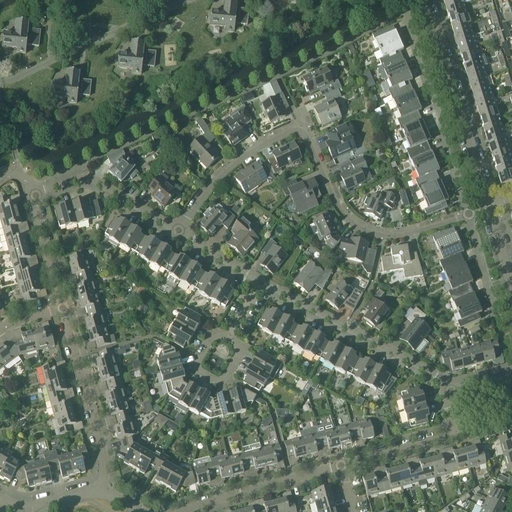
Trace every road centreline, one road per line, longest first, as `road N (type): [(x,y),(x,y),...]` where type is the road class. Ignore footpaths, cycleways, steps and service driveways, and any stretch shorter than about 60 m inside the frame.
road 1 (residential): [(464,216),(402,14),(412,0)]
road 2 (residential): [(299,133),(338,207),(364,231),(404,234),(464,216)]
road 3 (residential): [(446,393),(437,379),(260,284)]
road 4 (residential): [(486,207),(424,0)]
road 5 (residential): [(102,491),(103,463),(62,309)]
road 6 (residential): [(511,375),(464,216)]
road 7 (residential): [(183,511),(340,467)]
road 8 (residential): [(178,231),(230,166),(288,131),(299,133)]
road 9 (residential): [(229,336),(237,352),(216,383),(195,370),(212,335),(220,334)]
road 10 (residential): [(340,467),(457,433)]
